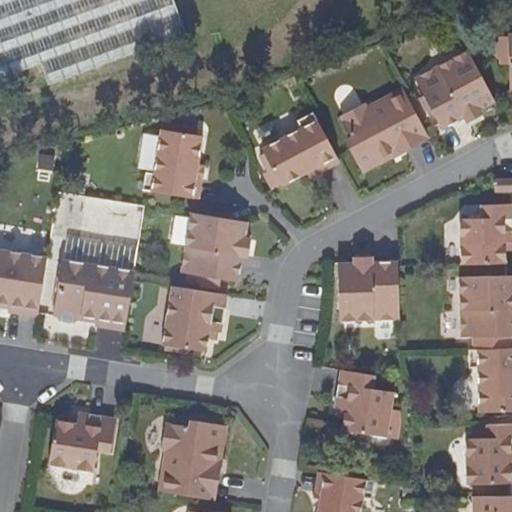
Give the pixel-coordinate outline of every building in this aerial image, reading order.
[(190,37),(176,0),(0,0),(0,80),(44,64),(51,85),(190,37)] [(477,111),(493,102),(465,50),(413,78),(441,130),(463,119),(459,110),(473,103),(477,111)] [(390,152),(424,133),(401,90),(366,108),(364,104),(340,117),(350,136),(348,148),(362,175),(392,158),(392,157),(390,152)] [(459,110),(463,119),(465,122),(480,114),(477,111),(473,103),(459,110)] [(283,186),(307,173),(337,158),(313,113),(297,122),(300,128),(263,149),(283,186)] [(143,190),(195,200),(201,166),(206,137),(164,130),(156,173),(147,172),(143,190)] [(390,152),(392,157),(427,139),(424,133),(390,152)] [(337,158),(307,173),(310,178),(340,163),(337,158)] [(201,166),(195,200),(201,201),(207,167),(201,166)] [(511,176),(494,176),(494,191),(511,190),(511,176)] [(508,243),(511,243),(511,204),(481,205),(482,220),(462,221),(463,264),(509,264),(508,252),(508,243)] [(249,224),(191,214),(183,273),(239,282),(243,257),(236,255),(239,238),(246,239),(249,224)] [(236,255),(243,257),(248,257),(251,240),(246,239),(239,238),(236,255)] [(14,304),(40,308),(49,253),(0,245),(0,288),(16,291),(15,302),(14,304)] [(356,258),(356,263),(357,271),(371,270),(371,262),(371,258),(356,258)] [(99,323),(127,328),(134,280),(135,270),(64,259),(56,314),(61,314),(64,318),(77,320),(84,317),(85,317),(86,310),(101,312),(100,319),(99,323)] [(340,321),(399,319),(398,266),(398,262),(371,262),(371,270),(357,271),(356,263),(338,263),(340,321)] [(511,309),(511,310),(511,294),(511,276),(460,278),(462,339),(474,338),(474,348),(511,346),(511,309)] [(212,329),(218,330),(222,330),(228,295),(174,286),(165,340),(209,348),(211,336),(212,329)] [(0,299),(15,302),(16,291),(0,288),(0,299)] [(85,317),(100,319),(101,312),(86,310),(85,317)] [(511,346),(474,348),(468,348),(469,368),(479,367),(481,411),(511,409),(511,346)] [(348,409),(347,415),(345,429),(388,435),(395,390),(373,387),(375,374),(342,369),(336,407),(340,407),(348,409)] [(79,424),(70,423),(57,420),(49,464),(94,472),(98,452),(109,454),(115,420),(81,414),(80,418),(79,424)] [(71,416),(70,423),(79,424),(80,418),(71,416)] [(214,459),(220,460),(226,425),(197,420),(188,429),(167,424),(162,452),(166,452),(160,491),(208,499),(214,459)] [(511,468),(511,462),(511,422),(484,424),(484,437),(468,439),(469,485),(511,483),(511,468)] [(223,461),(220,460),(214,459),(208,499),(217,500),(223,461)] [(314,504),(319,505),(325,472),(320,471),(314,504)] [(325,472),(319,505),(318,511),(360,511),(363,497),(371,498),(374,481),(325,472)] [(511,511),(511,495),(474,496),(474,511),(511,511)]
